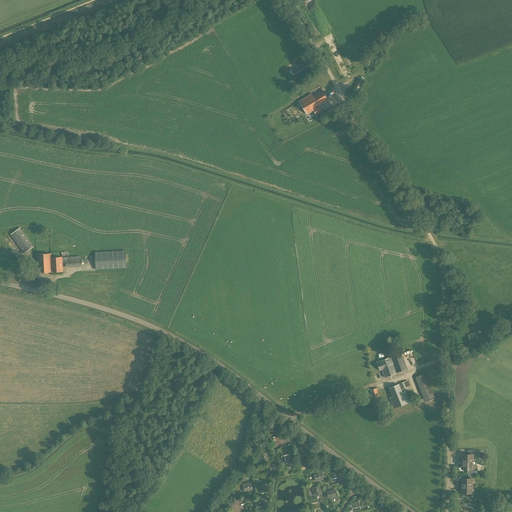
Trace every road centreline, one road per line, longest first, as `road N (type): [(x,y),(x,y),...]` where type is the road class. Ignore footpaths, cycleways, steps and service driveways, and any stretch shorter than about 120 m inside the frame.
road 1 (tertiary): [(413,511),(197,350),(133,318),(0,283)]
road 2 (unclassified): [(446,511),(446,269),(427,231)]
road 3 (track): [(304,23),(352,116),(427,231)]
road 4 (unknown): [(290,419),(447,364)]
